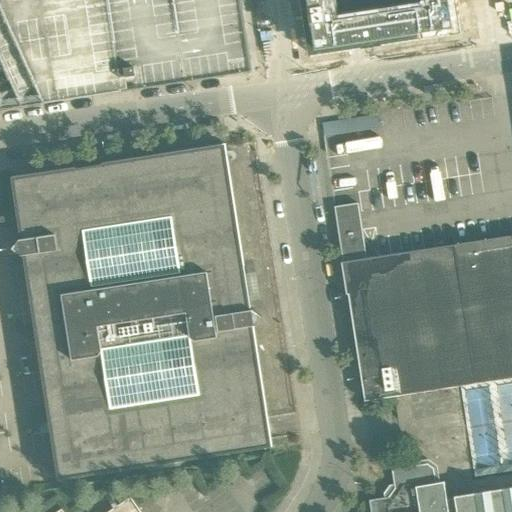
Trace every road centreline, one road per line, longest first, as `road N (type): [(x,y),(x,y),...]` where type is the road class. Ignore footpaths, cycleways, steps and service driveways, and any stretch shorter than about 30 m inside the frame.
road 1 (unclassified): [(328,511),(341,480),(339,448),(279,93)]
road 2 (unclassified): [(279,93),(0,137)]
road 3 (unclassified): [(511,54),(279,93)]
